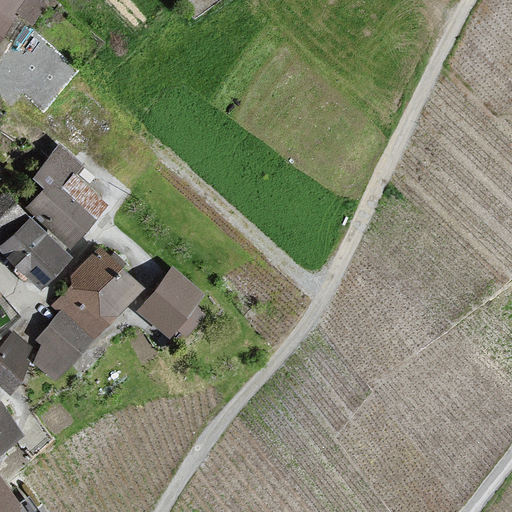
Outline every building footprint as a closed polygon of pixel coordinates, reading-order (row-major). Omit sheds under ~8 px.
[(0,0),(0,6),(12,15),(15,11),(28,20),(42,1),(40,0),(0,0)] [(0,34),(14,16),(12,15),(0,6),(0,34)] [(72,82),(37,122),(63,141),(68,138),(79,151),(112,119),(72,82)] [(53,160),(36,178),(42,184),(47,189),(30,208),(69,244),(104,206),(71,175),(80,165),(57,144),(47,155),(53,160)] [(7,196),(0,201),(0,235),(24,216),(7,196)] [(69,258),(30,220),(2,248),(19,265),(41,287),(69,258)] [(95,337),(141,289),(100,249),(85,264),(74,276),(80,281),(59,302),(95,337)] [(175,269),(140,310),(170,336),(178,327),(186,334),(204,314),(193,305),(203,294),(175,269)] [(0,332),(16,322),(0,297),(0,332)] [(60,314),(40,339),(47,345),(35,359),(58,378),(79,353),(91,339),(84,334),(60,314)] [(14,334),(0,350),(0,381),(11,391),(27,362),(23,360),(29,346),(14,334)] [(0,406),(0,452),(19,438),(1,408),(0,406)] [(23,511),(0,481),(0,511),(23,511)]
